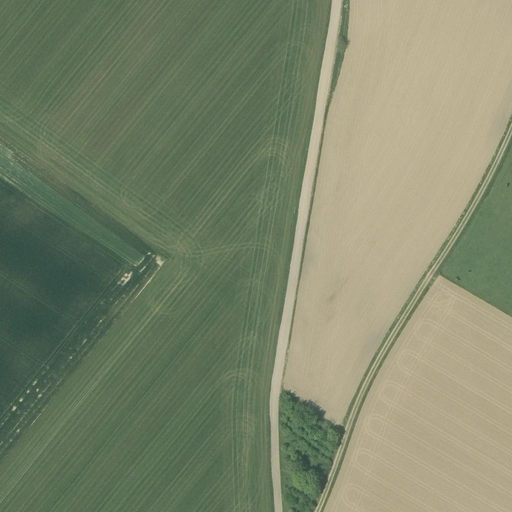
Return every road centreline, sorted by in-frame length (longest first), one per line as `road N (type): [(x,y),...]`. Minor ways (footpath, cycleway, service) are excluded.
road 1 (track): [(334,0),(275,396),(277,511)]
road 2 (track): [(511,127),(401,318),(315,511)]
